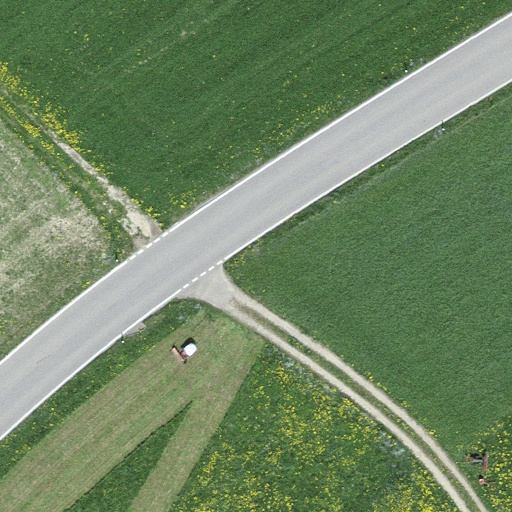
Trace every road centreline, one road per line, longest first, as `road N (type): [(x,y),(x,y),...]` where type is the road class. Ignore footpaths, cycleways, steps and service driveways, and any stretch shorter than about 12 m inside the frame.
road 1 (tertiary): [(0,400),(175,256),(511,44)]
road 2 (track): [(175,256),(396,417),(474,511)]
